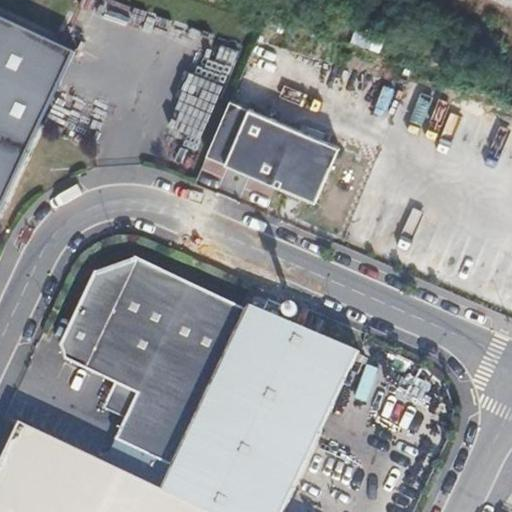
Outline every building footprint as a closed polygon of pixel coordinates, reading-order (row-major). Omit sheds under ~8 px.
[(0,217),(80,48),(0,10),(0,217)] [(200,149),(228,84),(193,69),(166,134),(200,149)] [(223,162),(246,102),(226,94),(203,154),(223,162)] [(246,102),(223,162),(315,198),(339,138),(246,102)] [(399,205),(392,226),(405,230),(411,209),(399,205)] [(236,334),(246,312),(136,259),(134,263),(100,275),(97,274),(61,349),(65,361),(116,385),(106,405),(129,415),(116,442),(171,468),(228,350),(236,334)] [(283,511),(358,357),(249,307),(246,312),(236,334),(228,350),(171,468),(161,491),(204,511),(283,511)] [(204,511),(161,491),(22,424),(0,469),(0,511),(204,511)]
